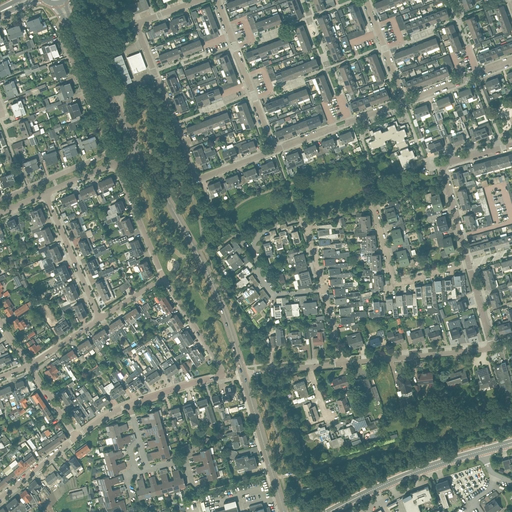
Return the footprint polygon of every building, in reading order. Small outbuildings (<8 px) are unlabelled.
[(132,14),(140,11),(149,8),(146,1),(145,0),(139,0),(141,3),(138,4),(137,4),(136,3),(129,5),(130,8),(132,13),(132,14)] [(242,6),(239,0),(234,0),(233,1),(236,9),(242,6)] [(324,4),(327,3),(326,0),(323,1),(316,4),(315,4),(317,10),(325,7),(324,4)] [(390,7),(387,0),(382,0),(381,1),(384,9),(390,7)] [(471,0),(463,3),(466,9),(474,6),(471,0)] [(233,1),(227,3),(230,11),(236,9),(233,1)] [(381,1),(375,3),(378,11),(384,9),(381,1)] [(359,9),(356,3),(348,6),(350,12),(359,9)] [(300,10),(297,4),(289,7),(292,13),(300,10)] [(505,11),(503,5),(495,8),(497,14),(505,11)] [(211,12),(209,6),(201,9),(203,15),(211,12)] [(361,15),(359,9),(350,12),(352,18),(361,15)] [(446,9),(441,10),(440,11),(443,19),(449,17),(446,9)] [(288,14),(291,20),(302,16),(300,10),(292,13),(288,14)] [(443,19),(440,11),(434,13),(437,21),(443,19)] [(508,17),(505,11),(497,14),(499,20),(508,17)] [(213,18),(211,12),(203,15),(205,21),(213,18)] [(437,21),(434,13),(428,15),(431,24),(437,21)] [(281,22),(278,14),(272,16),(275,24),(281,22)] [(185,17),(184,15),(178,17),(181,25),(185,23),(186,26),(191,24),(188,16),(185,17)] [(320,24),(328,21),(326,15),(318,18),(320,24)] [(363,21),(361,15),(352,18),(355,24),(363,21)] [(431,24),(428,15),(422,18),(426,26),(431,24)] [(40,16),(38,17),(33,19),(36,29),(37,32),(43,30),(47,28),(45,21),(41,23),(40,21),(42,20),(40,16)] [(275,24),(272,16),(267,18),(270,26),(275,24)] [(468,25),(477,22),(475,16),(466,19),(468,25)] [(171,20),(172,21),(172,22),(169,23),(172,31),(177,30),(176,27),(181,25),(178,17),(171,20)] [(510,23),(508,17),(499,20),(501,26),(508,23),(510,23)] [(216,24),(213,18),(205,21),(208,27),(216,24)] [(270,26),(267,18),(261,21),(264,29),(270,26)] [(426,26),(422,18),(417,20),(420,28),(426,26)] [(27,21),(27,23),(29,27),(28,28),(29,32),(36,29),(33,19),(27,21)] [(420,28),(417,20),(411,22),(414,30),(420,28)] [(261,21),(255,23),(256,26),(257,28),(258,31),(259,32),(262,30),(262,29),(264,29),(261,21)] [(331,27),(328,21),(320,24),(322,30),(331,27)] [(365,27),(363,21),(355,24),(357,30),(360,29),(363,28),(365,27)] [(166,24),(165,22),(159,25),(162,32),(167,30),(168,33),(172,31),(169,23),(166,24)] [(414,30),(411,22),(405,24),(405,26),(406,28),(408,33),(414,30)] [(479,28),(477,22),(468,25),(471,31),(479,28)] [(511,28),(510,23),(508,23),(501,26),(504,32),(511,29),(511,28)] [(19,24),(13,27),(15,32),(16,35),(23,33),(22,30),(21,30),(19,24)] [(218,30),(216,24),(208,27),(210,33),(211,33),(214,32),(217,31),(218,30)] [(453,24),(452,24),(445,27),(447,33),(455,30),(453,24)] [(153,27),(154,29),(151,30),(154,38),(158,37),(157,34),(162,32),(159,25),(153,27)] [(305,31),(302,25),(294,28),(297,34),(305,31)] [(8,35),(8,36),(12,45),(19,42),(16,35),(15,32),(13,27),(7,29),(9,34),(8,35)] [(333,32),(331,27),(322,30),(324,36),(333,32)] [(481,34),(479,28),(471,31),(473,37),(481,34)] [(458,36),(455,30),(447,33),(449,39),(458,36)] [(307,37),(305,31),(297,34),(299,39),(307,37)] [(335,38),(333,32),(324,36),(327,42),(335,38)] [(473,37),(475,43),(484,40),(481,34),(473,37)] [(460,42),(458,36),(449,39),(451,45),(460,42)] [(289,45),(286,37),(280,39),(283,47),(289,45)] [(309,42),(307,37),(299,39),(301,45),(308,43),(309,42)] [(337,44),(335,38),(327,42),(329,47),(337,44)] [(439,46),(436,38),(430,40),(433,48),(439,46)] [(283,47),(280,39),(275,42),(278,50),(283,47)] [(202,48),(199,40),(194,42),(197,50),(202,48)] [(433,48),(430,40),(424,42),(427,51),(433,48)] [(197,50),(194,42),(188,44),(190,51),(191,52),(197,50)] [(278,50),(275,42),(269,44),(272,52),(278,50)] [(309,42),(308,43),(301,45),(303,51),(307,50),(311,48),(309,42)] [(427,51),(424,42),(418,44),(421,53),(427,51)] [(460,42),(451,45),(454,51),(462,48),(460,42)] [(45,45),(41,47),(42,50),(44,54),(56,49),(54,43),(53,43),(50,45),(49,44),(48,44),(45,45)] [(510,52),(507,43),(501,45),(504,54),(510,52)] [(191,52),(190,51),(188,44),(182,46),(185,54),(191,52)] [(272,52),(269,44),(263,46),(266,54),(272,52)] [(339,50),(337,44),(329,47),(331,53),(339,50)] [(421,53),(418,44),(412,47),(415,55),(421,53)] [(504,54),(501,45),(495,48),(499,56),(504,54)] [(179,56),(185,54),(182,46),(176,48),(179,56)] [(266,54),(263,46),(257,48),(260,56),(266,54)] [(31,47),(28,48),(24,50),(25,53),(27,57),(30,56),(28,52),(32,50),(31,47)] [(415,55),(412,47),(406,49),(409,57),(415,55)] [(179,56),(176,48),(170,51),(173,59),(179,56)] [(260,56),(257,48),(251,50),(254,58),(260,56)] [(499,56),(495,48),(489,50),(493,58),(499,56)] [(44,54),(42,54),(43,57),(44,56),(46,61),(53,58),(54,58),(53,57),(59,55),(56,49),(44,54)] [(409,57),(406,49),(400,51),(403,60),(409,57)] [(251,50),(245,53),(248,61),(254,58),(251,50)] [(331,53),(333,59),(342,56),(339,50),(331,53)] [(493,58),(489,50),(484,52),(487,60),(493,58)] [(173,59),(170,51),(165,53),(168,61),(173,59)] [(400,51),(394,53),(397,62),(403,60),(400,51)] [(133,73),(145,69),(146,68),(140,52),(127,57),(129,61),(133,70),(132,70),(133,73)] [(487,60),(484,52),(477,54),(481,63),(487,60)] [(168,61),(165,53),(159,55),(162,63),(168,61)] [(222,53),(215,56),(216,59),(219,58),(221,64),(229,60),(227,54),(223,56),(222,53)] [(378,60),(375,54),(367,57),(369,63),(378,60)] [(121,55),(112,58),(123,86),(131,83),(121,55)] [(315,59),(311,61),(309,61),(312,69),(318,67),(315,59)] [(2,62),(0,62),(0,70),(13,65),(12,63),(7,64),(6,60),(2,61),(2,62)] [(232,67),(229,60),(221,64),(224,70),(232,67)] [(380,65),(378,60),(369,63),(372,69),(380,65)] [(211,69),(208,61),(202,64),(205,72),(211,69)] [(312,69),(309,61),(304,63),(307,71),(312,69)] [(56,65),(56,64),(48,67),(51,73),(59,70),(64,69),(62,63),(56,65)] [(307,71),(304,63),(298,65),(301,73),(307,71)] [(205,72),(202,64),(196,66),(199,74),(205,72)] [(341,74),(349,71),(347,64),(339,68),(341,74)] [(0,73),(1,76),(3,76),(7,74),(7,75),(8,75),(11,74),(9,70),(14,68),(13,65),(0,70),(0,73)] [(301,73),(298,65),(292,68),(295,76),(301,73)] [(382,71),(380,65),(372,69),(374,75),(381,72),(382,71)] [(199,74),(196,66),(191,68),(194,76),(199,74)] [(448,70),(447,67),(447,66),(441,69),(444,77),(450,75),(448,70)] [(234,73),(232,67),(224,70),(226,76),(234,73)] [(194,76),(191,68),(185,70),(188,78),(194,76)] [(295,76),(292,68),(286,70),(289,78),(295,76)] [(51,73),(52,76),(56,75),(57,79),(61,78),(61,77),(66,75),(64,69),(59,70),(51,73)] [(444,77),(441,69),(435,71),(438,79),(444,77)] [(289,78),(286,70),(280,72),(283,80),(289,78)] [(351,76),(349,71),(341,74),(343,79),(351,76)] [(382,71),(381,72),(374,75),(376,81),(385,77),(382,71)] [(438,79),(435,71),(429,73),(432,81),(438,79)] [(175,72),(167,75),(169,78),(166,79),(169,86),(176,83),(174,78),(177,77),(175,72)] [(280,72),(274,74),(275,76),(276,79),(277,82),(283,80),(280,72)] [(236,79),(234,73),(226,76),(228,82),(230,81),(233,80),(236,79)] [(432,81),(429,73),(423,75),(425,82),(426,84),(432,81)] [(325,81),(323,75),(315,78),(317,84),(325,81)] [(426,84),(425,82),(423,75),(417,78),(420,86),(426,84)] [(353,82),(351,76),(343,79),(345,85),(353,82)] [(501,86),(498,77),(492,79),(495,88),(496,90),(501,88),(501,86)] [(414,88),(420,86),(417,78),(411,80),(414,88)] [(492,79),(486,82),(489,90),(495,88),(492,79)] [(13,80),(9,81),(10,82),(4,84),(6,90),(18,86),(20,85),(19,82),(14,84),(13,80)] [(411,80),(410,80),(405,82),(408,90),(414,88),(411,80)] [(328,86),(325,81),(317,84),(320,89),(328,86)] [(60,85),(55,87),(57,91),(58,90),(59,93),(71,88),(69,83),(67,83),(67,82),(60,85)] [(345,85),(348,91),(356,88),(353,82),(345,85)] [(169,86),(171,92),(173,91),(174,94),(182,91),(181,86),(178,87),(176,83),(169,86)] [(9,96),(11,95),(14,94),(15,95),(18,94),(20,93),(18,86),(6,90),(9,96)] [(41,92),(47,90),(46,86),(39,89),(41,95),(42,94),(41,92)] [(330,92),(328,86),(320,89),(322,95),(330,92)] [(71,88),(59,93),(60,95),(58,96),(60,101),(61,100),(65,99),(71,97),(70,96),(74,94),(71,88)] [(221,96),(220,91),(218,88),(212,90),(215,98),(221,96)] [(470,88),(464,90),(467,98),(468,98),(472,96),(474,99),(476,98),(474,91),(472,92),(470,88)] [(309,97),(306,89),(300,91),(303,99),(309,97)] [(389,98),(386,89),(379,92),(383,100),(389,98)] [(210,101),(215,98),(212,90),(207,92),(210,101)] [(462,102),(462,104),(469,101),(468,98),(467,98),(464,90),(458,92),(460,98),(458,99),(460,103),(462,102)] [(493,94),(489,96),(486,90),(483,91),(487,101),(495,99),(493,94)] [(173,100),(175,105),(186,100),(187,100),(184,96),(182,91),(174,94),(176,97),(173,98),(174,99),(173,100)] [(303,99),(300,91),(294,93),(297,101),(303,99)] [(204,103),(210,101),(207,92),(201,95),(204,103)] [(330,92),(322,95),(324,101),(332,98),(330,92)] [(383,100),(379,92),(374,94),(377,102),(383,100)] [(297,101),(294,93),(288,95),(291,103),(297,101)] [(367,94),(361,96),(362,98),(364,105),(365,107),(371,104),(370,103),(368,96),(367,94)] [(377,102),(374,94),(368,96),(371,104),(377,102)] [(204,103),(201,95),(195,97),(198,105),(204,103)] [(291,103),(288,95),(282,98),(285,105),(291,103)] [(451,104),(448,96),(442,98),(445,107),(451,104)] [(24,98),(17,101),(17,102),(11,104),(14,110),(23,107),(22,104),(25,103),(24,98)] [(285,105),(282,98),(277,100),(280,108),(285,105)] [(365,107),(364,105),(362,98),(356,101),(359,109),(365,107)] [(442,98),(436,101),(439,106),(434,108),(436,114),(440,124),(442,123),(440,119),(443,118),(441,112),(444,111),(442,108),(445,107),(442,98)] [(186,100),(175,105),(177,109),(178,111),(179,110),(180,110),(181,113),(190,110),(186,100)] [(280,108),(277,100),(271,102),(274,110),(280,108)] [(359,109),(356,101),(350,103),(353,111),(359,109)] [(66,103),(57,106),(58,108),(59,110),(63,108),(65,113),(69,112),(78,108),(79,108),(77,102),(75,103),(73,104),(73,103),(67,105),(66,103)] [(247,108),(245,102),(237,105),(239,111),(247,108)] [(271,102),(265,104),(268,112),(274,110),(271,102)] [(428,109),(427,104),(420,107),(423,115),(430,112),(428,109)] [(16,116),(18,115),(22,114),(22,115),(26,114),(25,111),(28,110),(26,105),(23,107),(14,110),(16,116)] [(414,109),(416,113),(414,114),(417,121),(422,119),(420,116),(423,115),(420,107),(414,109)] [(78,108),(69,112),(72,119),(70,119),(71,122),(79,119),(78,115),(81,114),(79,108),(78,108)] [(250,114),(247,108),(239,111),(242,117),(250,114)] [(230,120),(227,112),(221,114),(224,122),(230,120)] [(28,119),(26,120),(18,123),(21,130),(33,125),(32,122),(31,119),(35,118),(33,114),(27,117),(28,119)] [(224,122),(221,114),(215,117),(218,125),(224,122)] [(252,120),(250,114),(242,117),(244,123),(250,120),(252,120)] [(318,115),(312,118),(315,126),(321,123),(320,120),(319,117),(318,115)] [(218,125),(215,117),(209,119),(212,127),(218,125)] [(315,126),(312,118),(306,120),(309,128),(315,126)] [(79,119),(71,122),(72,125),(74,130),(77,129),(75,124),(81,122),(80,119),(79,119)] [(212,127),(209,119),(204,121),(207,129),(212,127)] [(252,120),(250,120),(244,123),(246,129),(254,126),(252,120)] [(309,128),(306,120),(300,122),(303,130),(309,128)] [(207,129),(204,121),(198,123),(201,131),(207,129)] [(396,121),(393,122),(394,124),(396,129),(395,131),(397,132),(398,130),(404,128),(406,127),(405,124),(400,126),(398,125),(396,121)] [(303,130),(300,122),(294,125),(297,133),(303,130)] [(481,125),(482,128),(479,129),(482,138),(488,135),(486,130),(488,129),(488,130),(491,129),(489,122),(481,125)] [(201,131),(198,123),(192,125),(195,133),(201,131)] [(33,125),(21,130),(24,137),(26,136),(27,139),(28,138),(32,137),(35,136),(41,134),(44,133),(43,128),(39,129),(37,124),(33,125)] [(394,124),(387,126),(388,129),(385,131),(386,135),(395,131),(396,129),(394,124)] [(192,125),(186,128),(189,136),(195,133),(192,125)] [(297,133),(294,125),(288,127),(291,135),(297,133)] [(291,135),(288,127),(282,129),(285,137),(291,135)] [(471,132),(472,136),(475,136),(476,140),(482,138),(479,129),(476,130),(475,127),(470,129),(471,132)] [(407,135),(404,128),(398,130),(397,132),(401,141),(405,140),(403,136),(407,135)] [(282,129),(280,130),(275,132),(278,140),(285,137),(282,129)] [(380,129),(373,132),(375,137),(377,138),(386,135),(385,131),(381,132),(380,129)] [(371,136),(370,137),(365,139),(366,142),(368,141),(374,139),(376,140),(377,138),(375,137),(373,132),(372,130),(369,131),(371,136)] [(459,131),(455,132),(456,135),(459,144),(466,141),(463,135),(465,134),(463,130),(459,131)] [(355,134),(352,135),(350,131),(344,133),(348,141),(351,140),(352,142),(357,140),(355,134)] [(401,141),(397,132),(395,131),(386,135),(388,139),(391,138),(391,139),(394,140),(395,140),(396,143),(401,141)] [(344,133),(338,136),(340,140),(337,141),(339,147),(345,145),(344,143),(348,141),(344,133)] [(447,135),(450,141),(451,140),(454,146),(459,144),(456,135),(453,137),(452,133),(447,135)] [(83,137),(84,140),(81,141),(82,145),(83,144),(85,150),(91,148),(90,145),(88,139),(87,135),(83,137)] [(388,139),(386,135),(377,138),(376,140),(378,146),(386,143),(384,140),(388,139)] [(436,148),(437,150),(443,148),(442,146),(442,144),(444,143),(442,139),(441,137),(441,135),(436,137),(433,138),(433,139),(434,142),(436,148)] [(95,136),(88,139),(90,145),(91,148),(97,145),(95,140),(96,140),(95,136)] [(251,141),(247,143),(250,151),(256,148),(255,146),(258,145),(255,137),(250,138),(251,141)] [(74,138),(66,141),(67,143),(72,155),(78,153),(76,147),(77,147),(74,138)] [(334,142),(333,138),(327,140),(330,148),(333,147),(334,149),(339,147),(337,141),(334,142)] [(374,139),(368,141),(371,149),(378,146),(376,140),(374,139)] [(398,147),(399,150),(398,150),(398,151),(399,150),(403,149),(407,147),(408,147),(407,143),(406,143),(405,140),(406,140),(406,139),(405,140),(401,141),(396,143),(395,143),(397,147),(398,147)] [(425,142),(425,140),(421,142),(424,148),(429,147),(431,152),(437,150),(436,148),(434,142),(433,139),(425,142)] [(327,140),(321,142),(322,146),(320,147),(322,153),(327,151),(327,149),(330,148),(327,140)] [(20,141),(17,143),(12,144),(15,152),(23,149),(20,141)] [(247,143),(242,145),(241,142),(236,144),(239,152),(242,151),(243,153),(250,151),(247,143)] [(72,155),(67,143),(60,145),(61,149),(62,151),(63,152),(64,152),(66,157),(72,155)] [(202,143),(194,146),(195,149),(193,150),(195,156),(203,153),(201,149),(204,148),(202,143)] [(232,146),(233,148),(228,150),(231,158),(237,155),(236,153),(239,152),(236,144),(232,146)] [(317,149),(315,144),(309,147),(312,155),(315,154),(316,155),(322,153),(320,147),(317,149)] [(50,150),(48,151),(49,153),(51,160),(52,162),(58,160),(57,158),(56,154),(57,154),(57,153),(56,151),(55,151),(54,147),(50,149),(50,150)] [(303,149),(305,153),(302,154),(304,160),(305,163),(311,161),(309,156),(312,155),(309,147),(303,149)] [(412,149),(409,150),(407,147),(403,149),(407,158),(409,159),(415,156),(412,149)] [(218,151),(221,159),(224,158),(225,160),(231,158),(228,150),(223,152),(222,149),(218,151)] [(403,149),(399,150),(401,153),(397,155),(400,162),(406,159),(407,158),(403,149)] [(297,151),(297,150),(293,152),(293,153),(292,153),(295,161),(298,160),(300,165),(305,163),(304,160),(302,154),(299,155),(297,151)] [(41,153),(38,154),(41,162),(44,161),(43,159),(44,159),(46,164),(52,162),(51,160),(49,153),(48,151),(47,154),(42,156),(41,153)] [(198,162),(200,162),(201,165),(209,162),(207,157),(205,158),(203,153),(195,156),(198,162)] [(285,156),(287,160),(284,161),(286,167),(292,165),(291,163),(295,161),(292,153),(285,156)] [(511,165),(508,155),(503,156),(505,166),(511,165)] [(409,159),(407,158),(406,159),(408,160),(410,166),(411,168),(414,167),(412,162),(413,160),(418,159),(416,156),(415,156),(409,159)] [(505,166),(503,156),(497,158),(499,168),(505,166)] [(38,161),(36,158),(29,160),(33,170),(39,167),(36,162),(38,161)] [(499,168),(497,158),(491,160),(493,169),(499,168)] [(408,160),(406,159),(400,162),(403,169),(410,166),(408,160)] [(24,167),(25,166),(27,172),(33,170),(29,160),(22,163),(23,166),(24,167)] [(493,169),(491,160),(485,161),(488,171),(493,169)] [(273,162),(272,161),(267,163),(270,171),(273,170),(274,173),(275,172),(279,171),(276,161),(273,162)] [(488,171),(485,161),(479,163),(482,173),(488,171)] [(260,165),(261,166),(262,169),(259,170),(261,176),(262,179),(268,177),(267,174),(266,172),(270,171),(267,163),(260,165)] [(473,165),(474,167),(471,168),(472,174),(473,175),(474,177),(476,177),(476,174),(482,173),(479,163),(473,165)] [(255,167),(249,170),(252,180),(261,176),(259,170),(256,171),(255,167)] [(13,173),(6,175),(9,183),(9,185),(15,182),(15,180),(16,180),(15,176),(18,175),(16,169),(15,170),(12,171),(13,173)] [(249,170),(243,172),(244,176),(242,177),(244,183),(244,184),(253,181),(252,180),(249,170)] [(462,177),(462,175),(460,170),(453,172),(454,179),(462,177)] [(239,178),(237,174),(231,176),(234,184),(238,183),(238,185),(244,183),(242,177),(239,178)] [(6,175),(0,177),(0,180),(0,181),(2,185),(3,185),(4,187),(9,185),(9,183),(6,175)] [(231,176),(225,179),(227,183),(224,184),(226,190),(231,188),(231,186),(234,184),(231,176)] [(111,177),(110,177),(105,180),(108,187),(111,186),(112,187),(115,185),(111,177)] [(462,177),(454,179),(456,185),(464,183),(462,177)] [(108,187),(105,180),(98,183),(102,193),(103,193),(109,191),(108,187)] [(221,185),(219,181),(214,183),(217,191),(220,190),(220,192),(221,193),(227,191),(226,190),(224,184),(221,185)] [(206,191),(208,196),(207,197),(208,199),(215,197),(213,192),(217,191),(214,183),(207,185),(209,190),(206,191)] [(98,197),(93,185),(86,188),(89,195),(92,194),(94,198),(98,197)] [(89,195),(86,188),(79,191),(83,199),(86,198),(86,197),(89,195)] [(467,195),(465,189),(458,191),(459,197),(467,195)] [(439,194),(432,196),(431,192),(425,194),(427,201),(432,200),(433,204),(441,201),(439,194)] [(74,193),(67,196),(68,197),(70,203),(74,202),(74,203),(77,202),(76,198),(74,193)] [(471,194),(467,195),(459,197),(461,204),(469,202),(469,201),(472,200),(471,194)] [(67,196),(61,199),(65,208),(66,208),(68,207),(69,207),(72,206),(70,203),(68,197),(67,196)] [(112,210),(113,213),(116,212),(116,213),(118,212),(120,211),(125,209),(121,200),(120,201),(117,202),(115,203),(115,204),(110,206),(109,207),(110,209),(112,210)] [(397,200),(387,202),(389,208),(385,209),(387,216),(395,214),(394,211),(399,209),(398,205),(397,200)] [(428,209),(429,210),(427,210),(426,212),(427,217),(437,214),(436,210),(443,208),(441,201),(433,204),(434,207),(428,209)] [(469,202),(461,204),(463,210),(468,208),(468,211),(482,208),(482,207),(481,204),(477,205),(476,204),(470,205),(469,202)] [(43,214),(40,208),(30,212),(32,217),(32,219),(43,214)] [(482,208),(468,211),(469,214),(464,215),(466,222),(474,220),(477,219),(476,216),(473,216),(472,213),(483,210),(482,208)] [(111,218),(117,216),(116,213),(116,212),(113,213),(106,216),(107,220),(111,218)] [(73,221),(70,223),(72,229),(74,228),(82,225),(79,218),(84,216),(84,215),(83,213),(75,216),(72,217),(73,221)] [(32,219),(31,219),(34,225),(30,227),(31,230),(38,228),(36,224),(46,220),(43,214),(32,219)] [(387,216),(389,223),(396,221),(397,225),(403,223),(401,216),(396,218),(395,214),(387,216)] [(430,222),(432,222),(432,223),(438,221),(439,225),(447,222),(446,222),(445,219),(446,219),(445,215),(438,217),(437,214),(427,217),(428,221),(430,222)] [(117,223),(117,222),(119,225),(120,229),(121,229),(121,228),(131,224),(128,217),(127,218),(125,219),(125,217),(124,216),(120,218),(119,215),(117,216),(111,218),(112,223),(116,221),(117,223)] [(367,215),(356,216),(356,219),(358,219),(359,223),(367,222),(369,222),(369,215),(367,215)] [(323,229),(318,229),(319,235),(323,235),(328,234),(329,234),(329,229),(341,228),(340,223),(339,218),(335,219),(335,223),(322,225),(323,229)] [(7,222),(6,223),(7,226),(9,225),(10,229),(14,227),(15,230),(19,228),(20,232),(23,231),(20,224),(19,220),(16,222),(14,219),(7,222)] [(468,228),(471,227),(472,230),(487,226),(486,223),(476,226),(474,220),(466,222),(468,228)] [(357,227),(355,228),(356,230),(361,230),(362,230),(364,230),(365,230),(366,229),(370,229),(369,222),(367,222),(359,223),(359,226),(357,227)] [(447,222),(439,225),(440,228),(434,230),(436,237),(443,235),(442,231),(449,229),(448,226),(447,226),(446,223),(447,223),(447,222)] [(280,225),(280,226),(281,231),(278,232),(279,235),(280,235),(282,243),(288,242),(285,230),(287,230),(286,226),(286,223),(280,225)] [(403,223),(397,225),(398,229),(391,230),(393,237),(404,234),(403,231),(405,230),(403,223)] [(134,231),(131,224),(121,228),(121,229),(123,235),(125,234),(129,233),(134,231)] [(74,228),(72,229),(75,235),(77,234),(79,233),(84,231),(82,225),(74,228)] [(286,226),(287,230),(288,233),(291,232),(294,243),(300,241),(297,230),(294,231),(292,225),(286,226)] [(33,233),(36,232),(39,238),(44,236),(51,233),(48,226),(39,231),(38,228),(31,230),(33,233)] [(269,231),(270,234),(271,238),(272,241),(272,244),(273,244),(273,242),(274,242),(276,248),(283,246),(282,243),(280,235),(279,235),(277,236),(275,230),(269,231)] [(358,233),(356,234),(356,237),(358,236),(360,236),(360,239),(361,239),(362,239),(362,243),(373,242),(375,242),(374,239),(375,239),(376,235),(375,235),(374,235),(372,235),(369,235),(367,235),(367,232),(364,233),(362,233),(358,233)] [(45,239),(40,242),(41,245),(38,246),(40,249),(46,246),(44,243),(54,239),(51,233),(44,236),(45,239)] [(324,239),(319,239),(320,245),(322,245),(328,244),(329,244),(329,239),(338,238),(338,237),(338,233),(329,234),(328,234),(323,235),(324,239)] [(264,236),(266,242),(263,243),(266,254),(272,253),(270,245),(272,244),(272,241),(271,238),(270,234),(264,236)] [(393,237),(395,244),(402,242),(403,246),(409,245),(408,243),(407,238),(405,238),(404,234),(393,237)] [(443,235),(436,237),(439,247),(445,246),(453,244),(453,243),(452,243),(451,240),(452,240),(451,237),(444,239),(443,235)] [(509,244),(507,236),(501,238),(503,246),(509,244)] [(88,238),(85,239),(83,240),(78,242),(81,249),(91,244),(88,238)] [(491,249),(488,241),(488,238),(482,240),(485,251),(491,249)] [(503,246),(501,238),(495,240),(497,248),(503,246)] [(137,239),(129,243),(130,246),(131,245),(133,249),(140,246),(137,239)] [(485,251),(482,240),(475,242),(478,253),(485,251)] [(497,248),(495,240),(488,241),(491,249),(497,248)] [(228,243),(219,250),(223,255),(232,248),(234,250),(239,246),(236,241),(230,245),(228,243)] [(324,249),(323,249),(324,255),(329,254),(333,254),(333,253),(336,253),(336,251),(333,251),(333,248),(342,248),(342,246),(346,245),(345,242),(342,243),(329,244),(328,244),(328,248),(324,249)] [(360,250),(360,253),(364,253),(367,252),(366,249),(374,249),(375,249),(377,248),(376,245),(375,245),(375,242),(373,242),(362,243),(361,243),(361,248),(360,250)] [(478,253),(475,242),(469,244),(472,254),(478,253)] [(81,249),(83,254),(93,250),(95,254),(101,252),(106,250),(104,244),(93,249),(91,244),(81,249)] [(409,245),(403,246),(404,250),(397,252),(399,259),(407,257),(412,255),(409,246),(413,245),(413,244),(411,244),(409,245)] [(453,244),(445,246),(446,250),(440,251),(442,258),(449,256),(448,253),(455,251),(454,247),(453,247),(452,244),(453,244)] [(46,246),(40,249),(41,252),(45,251),(47,257),(59,252),(57,245),(47,250),(46,246)] [(130,254),(132,254),(133,257),(134,256),(143,252),(140,246),(133,249),(129,251),(130,254)] [(239,246),(234,250),(235,252),(226,259),(230,264),(239,257),(237,255),(243,251),(239,246)] [(288,254),(289,257),(287,258),(289,263),(291,263),(294,262),(305,259),(303,253),(298,255),(297,251),(293,252),(288,254)] [(47,261),(48,264),(44,266),(45,269),(54,265),(52,262),(62,258),(59,252),(47,257),(49,260),(47,261)] [(325,259),(324,259),(325,265),(328,265),(333,264),(335,264),(335,263),(334,258),(343,257),(347,257),(347,256),(350,255),(349,252),(337,253),(336,253),(333,253),(333,254),(329,254),(329,258),(325,259)] [(367,252),(364,253),(364,256),(366,256),(367,263),(369,262),(380,261),(379,254),(378,254),(370,255),(370,252),(367,252)] [(246,256),(245,256),(241,260),(239,257),(230,264),(234,269),(243,263),(244,265),(250,261),(246,256)] [(414,264),(416,261),(413,260),(413,259),(408,260),(407,257),(399,259),(401,266),(408,264),(408,265),(407,266),(409,267),(410,268),(411,267),(415,266),(414,264)] [(97,258),(94,259),(87,262),(89,268),(99,264),(97,258)] [(305,259),(294,262),(291,263),(292,268),(293,271),(302,269),(301,267),(307,266),(305,259)] [(510,268),(507,260),(501,262),(503,270),(510,268)] [(146,261),(138,264),(136,265),(139,272),(140,271),(144,270),(149,267),(146,261)] [(250,261),(244,265),(246,267),(237,274),(241,279),(245,276),(250,272),(248,269),(253,265),(250,261)] [(365,269),(363,269),(363,270),(363,273),(365,273),(372,272),(372,269),(381,268),(380,261),(369,262),(370,269),(365,270),(365,269)] [(333,268),(329,268),(329,274),(334,274),(339,273),(339,268),(348,267),(348,266),(348,262),(335,263),(335,264),(333,264),(333,268)] [(500,262),(485,266),(486,269),(483,270),(484,276),(495,273),(494,268),(501,266),(500,262)] [(46,273),(52,270),(53,273),(55,272),(56,276),(68,271),(65,264),(55,268),(54,265),(45,269),(46,273)] [(98,272),(102,270),(101,267),(99,264),(89,268),(92,274),(94,274),(97,272),(98,272)] [(149,267),(144,270),(140,271),(141,275),(143,279),(150,277),(149,275),(152,274),(149,267)] [(302,269),(293,271),(294,275),(298,273),(299,279),(310,276),(308,270),(302,272),(302,269)] [(114,270),(104,274),(105,278),(101,280),(95,282),(98,288),(108,284),(106,279),(110,277),(111,275),(111,274),(112,274),(111,272),(114,271),(114,270)] [(68,271),(56,276),(59,282),(54,284),(56,287),(62,284),(61,281),(70,277),(68,271)] [(334,278),(330,278),(331,284),(333,284),(339,284),(339,283),(340,283),(342,283),(342,279),(339,279),(339,278),(342,277),(352,276),(352,275),(352,272),(339,273),(334,274),(334,278)] [(366,276),(369,275),(369,282),(371,282),(382,281),(381,274),(372,275),(372,272),(365,273),(366,276)] [(495,274),(495,273),(484,276),(486,282),(494,280),(493,274),(495,274)] [(241,279),(235,282),(239,288),(249,281),(250,283),(255,279),(252,274),(247,278),(245,276),(241,279)] [(454,274),(454,275),(454,276),(454,278),(455,284),(455,285),(455,286),(460,286),(461,294),(461,297),(463,296),(466,295),(464,275),(460,276),(460,274),(459,274),(454,274)] [(17,275),(13,277),(17,286),(21,284),(19,280),(18,277),(17,275)] [(299,279),(297,280),(299,285),(297,285),(298,289),(307,286),(306,283),(311,282),(310,276),(299,279)] [(255,279),(250,283),(252,285),(242,292),(246,297),(256,290),(254,288),(259,284),(255,279)] [(444,280),(445,285),(445,290),(446,290),(449,290),(449,289),(451,289),(452,298),(456,298),(456,294),(455,286),(455,285),(455,284),(451,284),(450,279),(444,280)] [(434,281),(435,285),(435,289),(435,290),(436,292),(436,293),(441,293),(442,302),(447,301),(446,290),(445,290),(445,285),(441,285),(440,280),(434,281)] [(494,280),(486,282),(488,289),(496,287),(494,280)] [(339,288),(334,288),(335,294),(339,294),(339,293),(344,293),(344,287),(353,286),(353,285),(358,285),(357,282),(342,283),(340,283),(339,283),(339,284),(339,288)] [(57,291),(61,290),(62,291),(64,291),(65,294),(76,290),(73,283),(63,287),(62,284),(56,287),(52,289),(54,294),(57,292),(57,291)] [(110,290),(108,284),(98,288),(101,294),(110,290)] [(425,284),(424,284),(424,285),(425,286),(425,290),(426,295),(426,296),(431,296),(432,304),(433,307),(427,308),(428,314),(439,313),(437,304),(436,293),(436,292),(435,290),(435,289),(435,285),(431,285),(430,284),(425,284)] [(415,287),(415,293),(416,296),(422,296),(422,305),(423,305),(427,305),(426,296),(426,295),(425,290),(421,291),(421,286),(420,286),(415,287)] [(263,289),(261,289),(257,292),(256,290),(246,297),(250,302),(259,295),(261,297),(266,293),(263,289)] [(76,290),(65,294),(68,301),(60,304),(61,307),(70,303),(69,300),(78,296),(76,290)] [(103,300),(107,298),(108,301),(114,299),(112,294),(110,290),(101,294),(103,300)] [(340,297),(335,298),(336,304),(339,304),(344,303),(345,303),(345,297),(359,296),(361,296),(361,294),(360,291),(344,293),(339,293),(339,294),(340,297)] [(161,293),(156,296),(159,301),(160,302),(164,299),(166,298),(162,292),(161,293)] [(498,296),(497,292),(489,294),(491,301),(502,297),(502,295),(498,296)] [(261,297),(262,299),(253,306),(257,312),(266,305),(265,302),(270,298),(266,293),(261,297)] [(312,295),(312,297),(312,301),(309,301),(310,313),(317,313),(316,307),(317,307),(317,306),(319,306),(318,294),(312,295)] [(406,295),(405,295),(406,299),(406,304),(407,304),(412,304),(413,313),(412,314),(413,315),(418,315),(418,313),(416,296),(416,298),(412,298),(411,294),(406,295)] [(300,296),(300,303),(303,302),(304,314),(310,313),(309,301),(306,302),(306,295),(300,296)] [(396,295),(395,296),(396,297),(396,303),(396,305),(397,305),(402,305),(403,314),(404,314),(404,316),(408,316),(408,313),(407,304),(406,304),(406,299),(402,299),(401,295),(396,295)] [(294,296),(294,298),(294,303),(291,303),(292,315),(299,314),(298,303),(300,303),(300,296),(294,296)] [(40,300),(37,301),(35,297),(33,298),(36,306),(41,304),(40,300)] [(276,298),(276,300),(277,304),(273,305),(274,316),(281,316),(280,304),(282,304),(282,297),(276,298)] [(282,297),(282,304),(285,304),(286,315),(292,315),(291,303),(288,303),(288,297),(282,297)] [(502,297),(491,301),(493,307),(501,305),(500,301),(503,300),(502,297)] [(160,302),(157,304),(160,309),(168,304),(169,303),(166,298),(164,299),(160,302)] [(386,302),(383,302),(384,308),(384,310),(384,312),(387,310),(387,309),(392,308),(393,317),(398,317),(397,305),(396,305),(396,303),(392,303),(392,298),(391,298),(386,299),(386,302)] [(457,306),(458,310),(468,307),(468,306),(467,302),(466,302),(465,299),(456,302),(455,298),(448,301),(449,305),(451,304),(453,308),(457,306)] [(6,300),(2,302),(6,308),(4,309),(8,316),(9,315),(12,313),(13,312),(11,309),(14,307),(12,304),(10,305),(6,300)] [(344,307),(340,308),(340,314),(345,313),(350,312),(349,307),(359,306),(358,301),(345,303),(344,303),(344,307)] [(374,311),(369,312),(369,317),(384,315),(384,312),(384,310),(384,308),(383,302),(379,302),(379,301),(378,301),(373,302),(374,311)] [(81,302),(80,303),(72,306),(70,303),(61,307),(63,311),(70,307),(71,310),(75,309),(76,312),(84,308),(81,302)] [(14,311),(16,314),(28,306),(26,303),(14,311)] [(159,317),(155,319),(156,320),(157,322),(158,322),(161,320),(168,315),(167,313),(169,311),(173,309),(169,303),(168,304),(160,309),(162,312),(164,315),(159,318),(159,317)] [(139,305),(136,308),(130,311),(136,319),(142,315),(146,320),(148,318),(144,312),(139,305)] [(145,305),(142,306),(145,311),(144,312),(148,318),(150,316),(147,311),(148,310),(145,305)] [(28,306),(16,314),(19,318),(31,310),(28,306)] [(87,315),(84,308),(76,312),(79,318),(87,315)] [(130,311),(125,315),(128,320),(128,321),(129,323),(127,324),(129,326),(133,333),(134,333),(137,331),(132,323),(137,321),(136,319),(130,311)] [(345,317),(341,317),(341,323),(343,323),(344,327),(351,325),(350,323),(351,323),(354,322),(354,317),(359,316),(359,317),(367,317),(365,311),(350,312),(345,313),(345,317)] [(168,315),(161,320),(162,323),(166,321),(170,318),(172,321),(168,324),(170,326),(171,325),(178,320),(180,319),(176,314),(175,315),(173,316),(171,314),(168,315)] [(477,324),(475,317),(467,319),(468,320),(470,327),(466,328),(469,337),(470,338),(474,336),(473,336),(477,335),(475,330),(474,326),(477,325),(477,324)] [(16,319),(12,321),(16,327),(17,326),(18,326),(20,329),(23,327),(25,330),(29,328),(27,325),(27,324),(26,323),(23,319),(19,321),(17,318),(16,319)] [(50,328),(53,326),(47,318),(44,320),(50,328)] [(120,318),(114,322),(115,323),(121,332),(124,336),(127,334),(122,327),(125,326),(126,328),(129,326),(127,324),(126,322),(123,323),(123,322),(120,318)] [(174,331),(168,335),(170,337),(171,336),(181,330),(180,327),(183,325),(180,319),(178,320),(171,325),(174,331)] [(453,328),(449,330),(452,339),(453,339),(457,338),(457,337),(461,336),(458,327),(461,326),(459,319),(451,321),(453,328)] [(509,322),(509,319),(503,321),(504,324),(506,332),(511,331),(509,322)] [(67,323),(65,320),(59,323),(63,329),(64,331),(70,327),(67,323)] [(502,333),(502,335),(506,334),(506,332),(504,324),(501,324),(500,321),(497,321),(498,325),(500,334),(502,333)] [(114,322),(109,325),(110,326),(114,333),(112,335),(115,340),(117,339),(118,338),(116,335),(121,332),(115,323),(114,322)] [(309,331),(308,331),(309,337),(309,338),(313,338),(313,344),(323,343),(322,340),(325,340),(324,331),(325,331),(325,328),(324,328),(323,322),(322,322),(316,323),(317,329),(315,329),(315,331),(309,332),(309,331)] [(64,331),(63,329),(59,323),(54,327),(56,330),(58,335),(64,331)] [(440,338),(439,333),(438,330),(440,330),(438,324),(435,325),(435,327),(433,328),(434,331),(430,333),(429,329),(428,327),(424,329),(426,336),(427,336),(429,335),(429,338),(430,339),(430,341),(440,338)] [(271,347),(276,347),(276,345),(284,344),(283,326),(275,327),(276,335),(270,336),(271,347)] [(104,328),(99,332),(99,333),(104,341),(110,337),(109,337),(104,328)] [(181,330),(171,336),(173,339),(177,336),(181,342),(184,340),(184,339),(189,336),(190,335),(186,330),(185,331),(183,332),(181,330)] [(377,331),(375,334),(376,337),(369,339),(371,347),(381,344),(379,339),(385,337),(383,333),(383,330),(377,331)] [(401,332),(400,333),(399,333),(394,335),(393,330),(386,332),(388,336),(389,341),(391,340),(392,345),(393,345),(392,344),(400,341),(400,342),(404,341),(402,336),(401,333),(401,332)] [(424,339),(423,334),(421,330),(410,333),(411,338),(413,343),(413,342),(420,340),(424,339)] [(297,332),(288,332),(290,346),(292,345),(292,346),(301,345),(301,344),(300,340),(300,339),(301,339),(300,331),(297,332)] [(99,332),(93,336),(94,337),(96,340),(98,344),(100,346),(100,345),(105,342),(104,341),(99,333),(99,332)] [(349,340),(350,343),(349,344),(350,349),(357,347),(356,345),(363,343),(359,333),(355,334),(356,336),(348,338),(348,340),(349,340)] [(181,341),(180,342),(184,347),(187,345),(189,344),(194,341),(190,335),(189,336),(184,339),(184,340),(181,342),(181,341)] [(35,345),(34,344),(35,343),(32,339),(27,342),(30,346),(29,347),(33,353),(34,352),(38,350),(41,348),(38,343),(35,345)] [(88,339),(83,343),(89,352),(94,348),(93,347),(89,340),(88,339)] [(165,352),(169,350),(162,339),(158,342),(165,352)] [(96,340),(93,341),(96,345),(100,351),(102,349),(100,345),(100,346),(98,344),(96,340)] [(83,343),(77,346),(78,347),(80,350),(81,352),(83,355),(89,352),(83,343)] [(191,346),(187,349),(189,352),(188,352),(190,355),(189,356),(191,358),(194,355),(199,352),(200,351),(197,346),(196,347),(193,349),(192,349),(191,346)] [(72,349),(67,353),(68,354),(70,359),(72,361),(73,361),(75,360),(78,358),(76,355),(75,354),(72,349)] [(5,353),(6,356),(2,357),(4,362),(5,364),(12,361),(11,359),(8,351),(5,353)] [(147,351),(144,353),(153,366),(156,364),(153,360),(152,358),(151,357),(150,355),(148,352),(147,351)] [(194,356),(191,358),(193,362),(196,367),(201,363),(199,360),(204,357),(200,351),(199,352),(194,355),(194,356)] [(67,353),(61,357),(62,358),(64,361),(65,362),(62,364),(74,380),(76,379),(67,365),(67,364),(68,362),(70,363),(72,361),(70,359),(68,354),(67,353)] [(155,355),(151,357),(152,358),(153,360),(156,364),(157,365),(160,363),(155,355)] [(168,360),(166,361),(167,364),(169,366),(172,372),(173,373),(179,370),(178,368),(176,365),(174,363),(171,358),(168,360)] [(51,367),(45,371),(49,377),(51,376),(52,378),(58,374),(56,372),(59,371),(55,365),(59,363),(57,360),(52,363),(49,364),(51,367)] [(166,361),(161,365),(162,368),(164,370),(165,372),(168,377),(173,373),(172,372),(169,366),(167,364),(166,361)] [(188,370),(186,366),(184,362),(180,365),(185,372),(188,370)] [(501,363),(501,364),(502,365),(500,366),(499,365),(494,367),(495,370),(496,374),(498,381),(504,379),(505,384),(508,393),(511,395),(511,385),(508,371),(506,365),(505,362),(501,363)] [(133,364),(130,365),(136,374),(137,375),(139,377),(139,378),(141,377),(139,373),(139,372),(138,372),(135,367),(133,364)] [(93,374),(95,373),(100,369),(97,365),(90,370),(93,374)] [(144,374),(144,375),(150,384),(155,380),(154,379),(150,371),(147,368),(145,369),(147,372),(144,374)] [(155,368),(150,371),(154,379),(155,380),(161,377),(160,375),(158,372),(156,370),(155,368)] [(480,385),(488,382),(490,388),(497,386),(496,383),(495,379),(491,380),(487,368),(480,370),(479,369),(475,371),(476,376),(480,385)] [(111,373),(113,377),(114,376),(118,381),(121,379),(116,372),(115,370),(111,373)] [(118,370),(116,372),(121,379),(124,377),(120,372),(119,373),(118,370)] [(448,379),(447,379),(448,383),(446,384),(448,389),(452,387),(451,384),(461,381),(462,384),(469,382),(467,377),(465,370),(447,375),(448,379)] [(433,382),(433,377),(432,372),(418,373),(419,383),(433,382)] [(400,376),(397,377),(400,388),(401,388),(402,393),(403,396),(403,397),(412,394),(411,390),(412,390),(411,386),(410,378),(409,378),(408,374),(403,376),(403,375),(399,376),(400,376)] [(132,378),(136,386),(137,387),(139,386),(140,387),(143,385),(142,384),(143,384),(139,378),(139,377),(137,375),(132,378)] [(333,385),(334,385),(335,389),(348,384),(350,390),(354,389),(352,384),(351,379),(350,379),(352,383),(348,384),(345,375),(332,380),(333,380),(334,384),(333,384),(333,385)] [(391,376),(389,376),(389,375),(384,375),(385,380),(380,381),(380,382),(375,382),(377,390),(381,390),(381,393),(382,395),(382,394),(389,394),(388,389),(392,389),(392,388),(393,388),(393,383),(392,383),(391,376)] [(127,382),(125,383),(127,388),(129,387),(132,391),(137,387),(136,386),(132,378),(131,378),(130,376),(128,377),(129,378),(125,380),(127,382)] [(362,392),(363,392),(365,392),(367,398),(374,395),(368,378),(364,379),(363,378),(362,379),(362,378),(360,379),(359,378),(358,380),(356,380),(358,385),(361,384),(362,388),(361,389),(361,390),(360,391),(361,391),(361,392),(362,392)] [(23,380),(15,383),(18,390),(15,391),(18,397),(19,400),(23,397),(22,394),(25,393),(23,388),(25,387),(23,380)] [(295,390),(296,390),(299,398),(303,397),(304,398),(308,396),(306,390),(305,390),(304,387),(306,387),(304,380),(293,384),(295,390)] [(111,382),(103,387),(106,390),(108,395),(111,393),(114,398),(119,394),(118,393),(115,387),(114,385),(111,382)] [(119,382),(114,385),(115,387),(118,393),(119,394),(125,391),(124,390),(121,385),(119,382)] [(12,391),(10,386),(3,388),(7,398),(10,397),(9,394),(13,393),(18,405),(20,404),(19,400),(18,397),(15,391),(15,390),(12,391)] [(226,395),(222,396),(224,401),(232,399),(232,395),(235,395),(233,387),(225,388),(226,395)] [(64,391),(59,394),(63,399),(64,398),(69,395),(66,389),(64,391)] [(354,389),(336,396),(337,400),(337,401),(338,404),(341,412),(346,410),(349,409),(345,397),(350,396),(356,394),(354,389)] [(88,391),(85,393),(86,395),(88,399),(92,405),(96,410),(98,408),(104,405),(103,403),(99,398),(98,395),(93,399),(88,391)] [(37,392),(32,395),(29,397),(34,404),(41,399),(37,392)] [(64,398),(63,399),(66,404),(68,403),(72,401),(74,404),(86,395),(85,393),(84,392),(81,394),(76,398),(73,392),(69,395),(64,398)] [(76,407),(71,411),(74,416),(76,415),(84,409),(81,405),(81,404),(88,399),(86,395),(74,404),(76,407)] [(100,397),(99,398),(103,403),(104,405),(109,401),(105,395),(104,395),(100,397)] [(220,403),(218,395),(211,397),(214,405),(218,404),(219,407),(221,407),(220,403)] [(41,409),(46,405),(41,399),(34,404),(33,404),(34,407),(38,404),(41,409)] [(208,403),(206,399),(197,402),(197,403),(198,407),(199,408),(199,407),(204,406),(206,409),(205,410),(209,423),(216,421),(211,408),(209,408),(208,405),(208,403)] [(303,405),(305,410),(306,410),(310,421),(314,420),(319,418),(315,406),(312,407),(310,402),(303,405)] [(196,415),(194,408),(192,409),(191,403),(183,406),(186,416),(189,415),(192,426),(199,424),(196,415)] [(451,404),(446,407),(451,418),(456,415),(451,404)] [(50,412),(46,405),(41,409),(46,415),(49,413),(50,412)] [(181,418),(182,418),(180,413),(181,413),(179,407),(168,410),(170,417),(177,414),(179,422),(182,421),(181,418)] [(76,415),(74,416),(78,422),(79,421),(84,417),(83,415),(86,413),(84,409),(76,415)] [(149,413),(149,415),(141,418),(142,421),(155,417),(159,416),(159,415),(157,410),(149,413)] [(50,412),(49,413),(46,415),(50,422),(55,419),(50,412)] [(159,416),(155,417),(142,421),(143,424),(151,421),(152,424),(161,422),(159,416)] [(239,416),(235,417),(232,418),(229,419),(231,425),(242,422),(240,416),(239,416)] [(364,418),(365,419),(367,425),(366,425),(367,428),(375,425),(374,421),(370,422),(368,416),(364,418)] [(339,429),(338,431),(339,431),(341,435),(349,433),(353,444),(361,441),(357,431),(359,430),(360,430),(360,429),(361,427),(366,425),(367,425),(365,419),(358,421),(357,420),(354,419),(352,418),(350,423),(349,422),(349,423),(346,424),(347,424),(348,427),(339,429)] [(152,424),(153,427),(144,429),(145,432),(156,429),(162,428),(161,422),(152,424)] [(231,425),(233,431),(226,433),(227,437),(232,435),(237,434),(236,431),(244,428),(242,422),(231,425)] [(118,426),(117,423),(108,425),(110,431),(125,427),(127,426),(126,423),(118,426)] [(127,426),(125,427),(110,431),(112,437),(120,435),(120,432),(128,429),(127,426)] [(315,437),(321,434),(323,441),(326,442),(327,440),(330,439),(328,432),(329,430),(327,429),(325,430),(323,426),(321,427),(318,426),(317,429),(317,430),(305,434),(306,438),(305,439),(310,442),(311,441),(313,440),(315,437)] [(164,433),(162,428),(156,429),(145,432),(146,435),(154,433),(155,436),(164,433)] [(55,435),(61,442),(67,437),(64,433),(62,430),(55,435)] [(155,436),(156,439),(148,441),(148,444),(166,439),(164,433),(155,436)] [(233,436),(234,443),(240,442),(240,444),(247,442),(245,434),(239,436),(238,435),(233,436)] [(54,447),(61,442),(55,435),(49,439),(50,442),(54,447)] [(121,437),(120,435),(112,437),(113,443),(130,438),(129,435),(121,437)] [(342,436),(336,438),(339,446),(342,445),(343,449),(346,448),(345,444),(344,443),(342,436)] [(27,440),(33,449),(36,447),(30,438),(27,440)] [(115,449),(124,446),(123,443),(131,441),(130,438),(113,443),(115,449)] [(339,446),(336,438),(331,440),(329,441),(330,445),(330,446),(331,447),(333,448),(339,446)] [(167,445),(166,439),(148,444),(149,447),(157,445),(158,447),(167,445)] [(45,440),(41,443),(44,447),(47,451),(54,447),(50,442),(48,444),(45,440)] [(41,443),(37,446),(40,449),(37,451),(40,456),(47,451),(44,447),(41,443)] [(90,449),(89,447),(86,443),(75,452),(78,456),(79,458),(90,449)] [(158,447),(159,450),(151,452),(152,456),(169,451),(167,445),(158,447)] [(195,455),(193,456),(193,459),(210,454),(214,453),(212,447),(205,449),(200,450),(201,453),(195,455)] [(15,448),(11,451),(12,452),(10,454),(12,456),(19,451),(17,448),(15,448)] [(113,452),(112,449),(103,452),(105,458),(109,457),(120,454),(122,453),(121,450),(113,452)] [(161,459),(170,457),(169,451),(152,456),(152,458),(161,456),(161,459)] [(24,458),(26,459),(26,460),(30,464),(36,459),(31,452),(24,458)] [(122,453),(120,454),(109,457),(105,458),(106,464),(115,461),(115,458),(123,456),(122,453)] [(210,454),(193,459),(194,462),(196,461),(202,459),(203,462),(212,460),(210,454)] [(238,458),(234,459),(238,472),(245,470),(245,471),(246,472),(248,471),(248,470),(248,469),(257,466),(254,456),(249,458),(248,455),(241,457),(241,455),(240,455),(238,455),(237,456),(238,458)] [(75,476),(79,473),(76,470),(82,466),(77,460),(74,456),(69,460),(75,469),(71,471),(75,476)] [(26,459),(24,458),(18,463),(24,470),(30,464),(26,460),(26,459)] [(510,468),(511,469),(511,468),(511,459),(510,460),(510,458),(503,460),(505,469),(510,468)] [(24,470),(18,463),(15,460),(9,465),(14,470),(17,475),(24,470)] [(198,467),(196,467),(197,470),(199,470),(214,466),(217,465),(216,462),(213,463),(212,460),(203,462),(204,465),(198,467)] [(106,464),(104,464),(105,470),(108,469),(123,465),(125,465),(124,462),(116,464),(115,461),(106,464)] [(65,464),(59,468),(60,470),(62,472),(64,475),(62,476),(62,477),(64,480),(62,481),(64,484),(69,480),(66,476),(71,472),(69,469),(69,468),(68,467),(65,464)] [(125,465),(123,465),(108,469),(110,475),(119,473),(118,470),(126,468),(125,465)] [(199,470),(197,470),(197,473),(199,473),(206,471),(206,474),(215,471),(214,466),(199,470)] [(178,469),(175,470),(179,488),(185,486),(183,477),(180,478),(179,476),(180,476),(178,469)] [(11,480),(17,475),(14,470),(7,476),(11,480)] [(172,471),(172,474),(174,479),(171,480),(174,489),(179,488),(175,470),(172,471)] [(207,477),(199,479),(200,482),(201,486),(207,485),(205,480),(217,477),(220,476),(218,471),(218,470),(215,471),(206,474),(207,477)] [(54,472),(45,479),(46,480),(48,483),(49,484),(57,478),(60,476),(58,473),(55,474),(54,472)] [(168,481),(166,473),(163,474),(168,491),(169,494),(175,492),(174,489),(171,480),(168,481)] [(160,475),(161,477),(162,483),(160,483),(162,492),(168,491),(163,474),(160,475)] [(5,485),(11,480),(7,476),(1,481),(4,484),(5,485)] [(108,476),(99,478),(96,479),(97,485),(101,484),(118,480),(117,476),(109,479),(108,476)] [(157,484),(155,476),(151,477),(156,494),(157,497),(163,495),(162,492),(160,483),(157,484)] [(148,478),(149,480),(151,486),(148,487),(150,496),(156,494),(151,477),(148,478)] [(145,487),(143,479),(140,480),(145,497),(146,501),(149,500),(148,496),(150,496),(148,487),(145,487)] [(35,480),(28,486),(29,487),(32,490),(35,493),(36,494),(41,490),(38,487),(40,485),(38,483),(35,480)] [(119,483),(118,480),(101,484),(102,490),(111,488),(110,485),(119,483)] [(137,481),(139,489),(136,490),(139,499),(145,497),(140,480),(137,481)] [(440,493),(439,493),(444,508),(449,506),(444,492),(451,490),(447,480),(437,483),(440,493)] [(86,486),(82,487),(82,490),(69,493),(71,500),(84,498),(84,496),(88,495),(86,486)] [(411,493),(407,495),(406,495),(403,497),(404,499),(403,500),(407,511),(421,511),(418,504),(433,498),(428,486),(411,493)] [(120,488),(112,490),(111,488),(102,490),(104,496),(121,491),(120,488)] [(21,493),(20,494),(21,495),(22,497),(25,501),(26,502),(28,501),(30,504),(35,503),(36,502),(33,495),(32,495),(30,493),(29,494),(26,490),(26,489),(23,492),(22,491),(20,493),(21,493)] [(121,491),(104,496),(101,497),(103,502),(105,501),(114,499),(114,496),(122,494),(121,491)] [(35,493),(32,495),(33,495),(36,502),(37,503),(40,502),(36,494),(35,493)] [(15,498),(6,505),(8,506),(10,509),(12,511),(15,511),(19,508),(21,507),(24,511),(25,511),(24,504),(23,503),(21,501),(19,503),(18,502),(15,498)] [(111,511),(120,508),(123,511),(126,511),(123,500),(115,502),(114,499),(105,501),(103,502),(107,511),(109,511),(111,511)] [(485,506),(488,511),(493,511),(494,511),(500,507),(495,499),(485,506)] [(235,500),(223,503),(224,509),(225,511),(270,511),(269,506),(263,508),(262,508),(258,509),(256,505),(256,504),(249,506),(250,511),(248,511),(238,511),(236,505),(235,500)]
